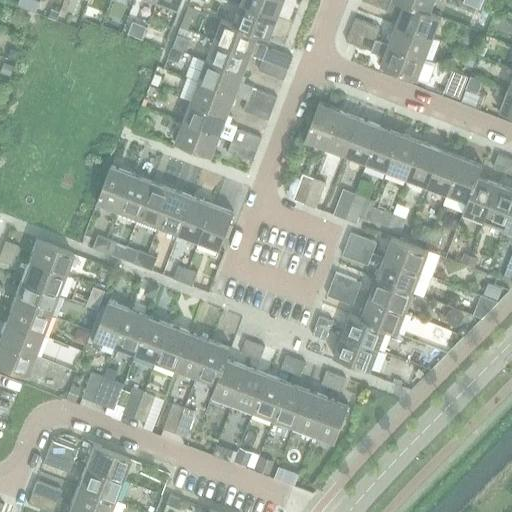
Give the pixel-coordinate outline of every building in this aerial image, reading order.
[(157,0),(158,0),(179,8),(182,0),(157,0)] [(278,16),(284,0),(241,0),(241,2),(278,16)] [(364,0),(387,9),(390,0),(364,0)] [(441,15),(431,11),(430,12),(404,2),(403,3),(396,0),(390,0),(387,9),(386,10),(399,15),(397,22),(420,32),(433,36),(441,15)] [(430,12),(431,11),(434,0),(396,0),(403,3),(404,2),(430,12)] [(259,33),(270,38),(278,16),(241,2),(233,22),(233,23),(259,33)] [(351,29),(377,38),(381,27),(356,17),(351,29)] [(221,19),(214,39),(251,53),(264,58),(268,46),(269,45),(256,40),(258,33),(259,33),(233,23),(233,22),(222,18),(222,19),(221,19)] [(425,57),(433,36),(420,32),(397,22),(389,43),(425,57)] [(372,50),(377,38),(351,29),(347,40),(359,44),(372,49),(372,50)] [(177,34),(172,46),(186,51),(191,39),(177,34)] [(389,43),(377,38),(372,50),(372,49),(371,51),(384,56),(381,64),(417,78),(425,57),(389,43)] [(243,73),(251,53),(214,39),(206,59),(243,73)] [(264,58),(289,68),(293,56),(268,46),(264,58)] [(285,78),(289,68),(264,58),(260,69),(285,78)] [(249,98),(253,87),(254,86),(241,81),(243,73),(206,59),(199,79),(236,93),(249,98)] [(444,92),(459,97),(467,75),(452,69),(444,92)] [(228,113),(236,93),(199,79),(191,100),(228,113)] [(249,98),(274,108),(278,96),(253,87),(249,98)] [(511,114),(511,89),(508,88),(500,110),(511,114)] [(269,119),(274,108),(249,98),(244,109),(269,119)] [(221,133),(233,138),(237,127),(238,127),(239,125),(230,122),(233,115),(228,113),(191,100),(184,119),(221,133)] [(326,147),(340,110),(319,102),(305,139),(326,147)] [(346,155),(360,117),(340,110),(326,147),(346,155)] [(366,162),(380,125),(360,117),(346,155),(366,162)] [(212,155),(221,133),(184,119),(175,142),(212,155)] [(386,170),(400,132),(380,125),(366,162),(386,170)] [(237,127),(233,138),(258,148),(262,136),(238,127),(237,127)] [(407,177),(421,140),(400,132),(386,170),(407,177)] [(254,159),(258,148),(233,138),(229,150),(254,159)] [(427,185),(441,148),(421,140),(407,177),(427,185)] [(447,192),(461,155),(441,148),(427,185),(447,192)] [(503,170),(508,157),(498,154),(493,167),(503,170)] [(479,174),(483,163),(461,155),(447,192),(467,200),(468,200),(478,174),(479,174)] [(511,159),(508,157),(503,170),(511,173),(511,159)] [(118,209),(132,171),(112,164),(98,201),(118,209)] [(138,216),(153,179),(132,171),(118,209),(138,216)] [(305,201),(314,177),(303,173),(294,197),(305,201)] [(467,200),(463,211),(484,219),(498,182),(479,174),(478,174),(468,200),(467,200)] [(314,177),(305,201),(317,206),(326,182),(314,177)] [(159,224),(173,187),(153,179),(138,216),(159,224)] [(511,208),(511,205),(511,186),(498,182),(484,219),(504,226),(511,208)] [(179,231),(193,194),(173,187),(159,224),(179,231)] [(345,217),(355,193),(344,188),(335,213),(345,217)] [(355,193),(345,217),(357,221),(366,197),(355,193)] [(199,238),(214,201),(193,194),(179,231),(199,238)] [(214,201),(199,238),(221,246),(235,209),(214,201)] [(388,225),(393,212),(384,209),(379,222),(388,225)] [(393,212),(388,225),(398,229),(403,216),(393,212)] [(429,241),(434,227),(423,224),(419,237),(429,241)] [(434,227),(429,241),(439,244),(443,231),(434,227)] [(348,243),(372,252),(377,240),(352,231),(348,243)] [(103,249),(108,237),(98,233),(94,246),(103,249)] [(393,260),(421,270),(428,250),(391,235),(383,256),(393,260)] [(108,237),(103,249),(113,253),(118,240),(108,237)] [(27,259),(65,273),(73,252),(35,239),(27,259)] [(2,250),(15,255),(19,244),(6,240),(2,250)] [(368,263),(372,252),(348,243),(343,254),(368,263)] [(144,264),(148,252),(139,249),(134,261),(144,264)] [(0,258),(12,263),(15,255),(2,250),(0,256),(0,258)] [(148,252),(144,264),(154,268),(158,256),(148,252)] [(413,290),(421,270),(393,260),(383,256),(375,276),(413,290)] [(57,293),(65,273),(27,259),(20,279),(57,293)] [(511,280),(511,265),(508,263),(503,277),(511,280)] [(184,280),(188,267),(179,264),(174,276),(184,280)] [(188,267),(184,280),(194,283),(198,271),(188,267)] [(332,283),(357,292),(361,281),(336,272),(332,283)] [(405,311),(413,290),(375,276),(368,296),(405,311)] [(49,314),(57,293),(20,279),(12,300),(49,314)] [(353,304),(357,292),(332,283),(328,294),(353,304)] [(386,327),(385,328),(397,332),(405,311),(368,296),(359,317),(359,318),(386,327)] [(115,346),(129,307),(108,299),(94,338),(115,346)] [(42,334),(49,314),(12,300),(4,320),(42,334)] [(135,353),(149,315),(129,307),(115,346),(135,353)] [(359,318),(359,317),(348,313),(340,334),(378,348),(385,328),(386,327),(359,318)] [(155,361),(169,322),(149,315),(135,353),(155,361)] [(330,330),(333,321),(320,316),(316,326),(330,330)] [(0,341),(34,354),(42,334),(4,320),(0,332),(0,341)] [(175,368),(190,330),(169,322),(155,361),(175,368)] [(326,340),(330,330),(316,326),(313,335),(326,340)] [(196,376),(210,338),(190,330),(175,368),(196,376)] [(370,369),(378,348),(340,334),(333,355),(370,369)] [(226,358),(226,357),(231,345),(210,338),(196,376),(215,383),(216,383),(225,358),(226,358)] [(250,357),(255,343),(245,340),(240,353),(250,357)] [(0,364),(27,375),(34,354),(0,341),(0,364)] [(255,343),(250,357),(259,360),(264,347),(255,343)] [(290,371),(294,358),(285,354),(280,368),(290,371)] [(233,403),(242,380),(247,366),(226,358),(225,358),(216,383),(215,383),(211,394),(233,403)] [(294,358),(290,371),(299,375),(304,362),(294,358)] [(253,410),(267,373),(247,366),(242,380),(233,403),(253,410)] [(330,386),(335,373),(325,369),(320,383),(330,386)] [(94,401),(103,376),(92,372),(82,397),(94,401)] [(273,418),(287,381),(267,373),(253,410),(273,418)] [(335,373),(330,386),(340,390),(345,377),(335,373)] [(103,376),(94,401),(105,405),(114,380),(103,376)] [(294,425),(308,389),(287,381),(273,418),(294,425)] [(133,416),(143,391),(132,387),(123,412),(133,416)] [(314,433),(328,396),(308,389),(294,425),(314,433)] [(143,391),(133,416),(145,421),(155,396),(143,391)] [(328,396),(314,433),(335,441),(349,404),(328,396)] [(175,432),(184,407),(173,402),(163,428),(175,432)] [(184,407),(175,432),(185,436),(195,411),(184,407)] [(46,449),(71,459),(76,448),(50,439),(46,449)] [(84,464),(122,478),(129,458),(91,443),(84,464)] [(67,470),(71,459),(46,449),(42,461),(67,470)] [(84,464),(76,484),(114,499),(122,478),(84,464)] [(30,491),(56,500),(60,489),(34,480),(30,491)] [(120,511),(124,503),(114,499),(76,484),(68,504),(89,511),(120,511)] [(52,511),(56,500),(30,491),(26,502),(52,511)] [(178,507),(181,498),(168,493),(165,502),(178,507)]
